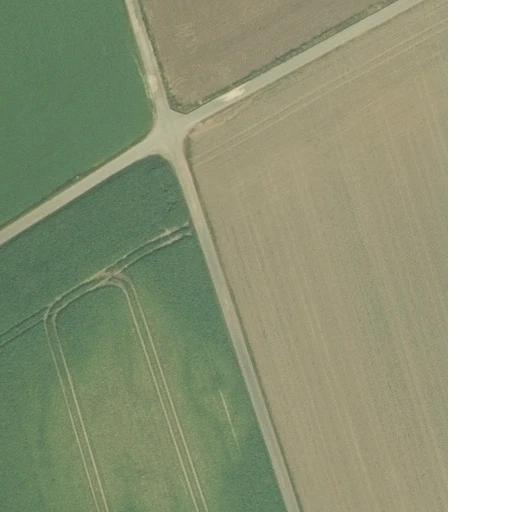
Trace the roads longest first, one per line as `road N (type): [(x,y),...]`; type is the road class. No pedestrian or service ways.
road 1 (track): [(173,135),(299,511)]
road 2 (track): [(173,135),(420,0)]
road 3 (track): [(173,135),(0,243)]
road 4 (track): [(173,135),(133,0)]
